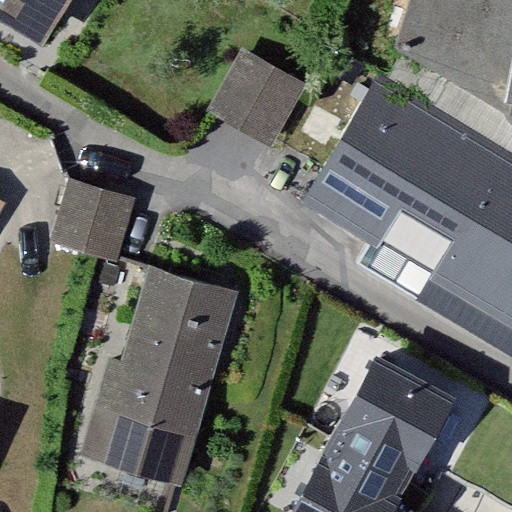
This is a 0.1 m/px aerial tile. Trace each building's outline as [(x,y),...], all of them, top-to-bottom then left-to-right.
[(57,0),(0,0),(0,19),(33,40),(57,0)] [(511,0),(405,0),(388,52),(511,125),(511,0)] [(247,37),(214,99),(279,133),(312,71),(247,37)] [(511,155),(379,75),(302,200),(511,327),(511,155)] [(138,204),(66,178),(46,234),(118,260),(138,204)] [(235,294),(152,271),(126,364),(100,357),(73,452),(183,482),(235,294)] [(449,390),(375,350),(337,420),(411,460),(449,390)] [(382,511),(411,460),(337,420),(298,490),(339,511),(382,511)]
